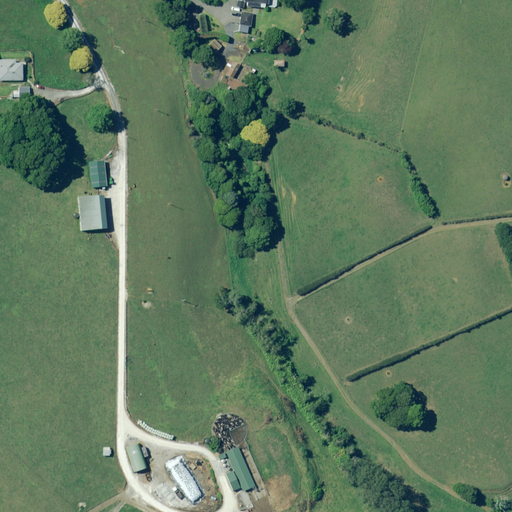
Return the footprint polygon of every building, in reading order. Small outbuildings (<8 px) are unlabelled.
[(241,0),(245,1),(244,6),(275,9),(276,0),(241,0)] [(249,26),(249,27),(251,14),(242,12),(239,32),(247,33),(249,26)] [(221,47),(214,40),(208,45),(216,53),(221,47)] [(240,65),(229,59),(218,80),(230,86),(229,88),(242,95),(247,86),(233,78),(240,65)] [(22,63),(16,63),(16,60),(0,60),(0,80),(22,81),(22,63)] [(30,88),(19,88),(19,92),(14,91),(13,97),(29,98),(30,88)] [(106,187),(104,161),(89,162),(91,188),(106,187)] [(107,229),(104,195),(78,198),(81,231),(107,229)] [(147,468),(139,444),(127,448),(135,472),(147,468)] [(254,487),(238,448),(226,453),(234,471),(226,474),(233,491),(241,488),(243,492),(254,487)]
